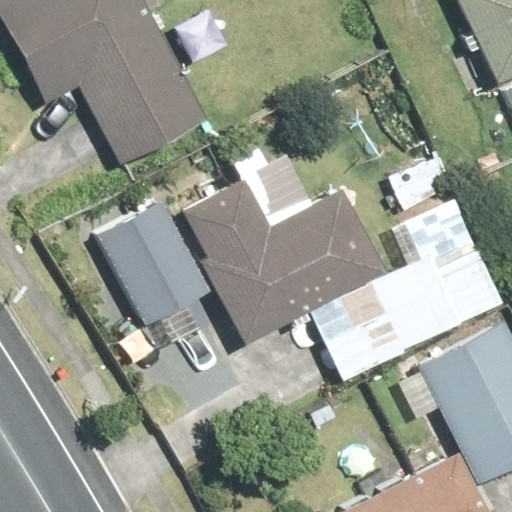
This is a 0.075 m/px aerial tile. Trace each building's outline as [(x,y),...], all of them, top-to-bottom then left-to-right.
[(190,104),(132,0),(0,0),(0,48),(25,93),(55,77),(99,155),(190,104)] [(511,54),(511,0),(441,0),(474,72),(511,54)] [(511,54),(474,72),(504,139),(511,135),(511,54)] [(218,328),(270,302),(303,370),(361,342),(343,305),(374,291),(316,172),(245,207),(222,161),(153,194),(218,328)] [(511,439),(511,366),(484,310),(377,363),(397,402),(421,390),(458,466),(511,439)] [(473,511),(434,443),(310,511),(473,511)]
